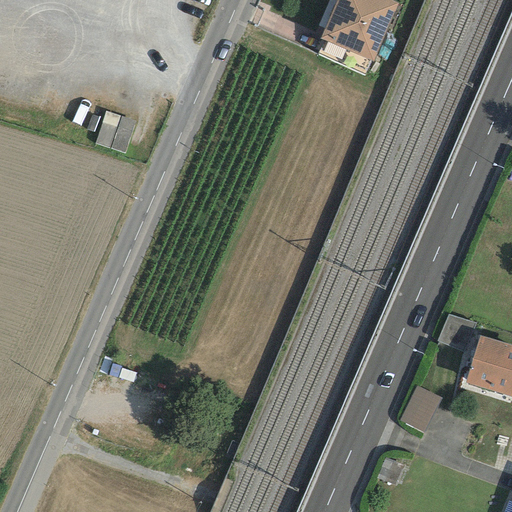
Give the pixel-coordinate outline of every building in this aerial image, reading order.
[(392,8),(372,0),(340,0),(322,43),(369,62),(392,8)] [(97,144),(126,149),(131,118),(103,113),(97,144)] [(447,314),(438,341),(460,348),(469,322),(447,314)] [(511,388),(511,346),(478,337),(464,384),(510,397),(511,388)] [(399,421),(424,432),(440,397),(415,386),(399,421)]
